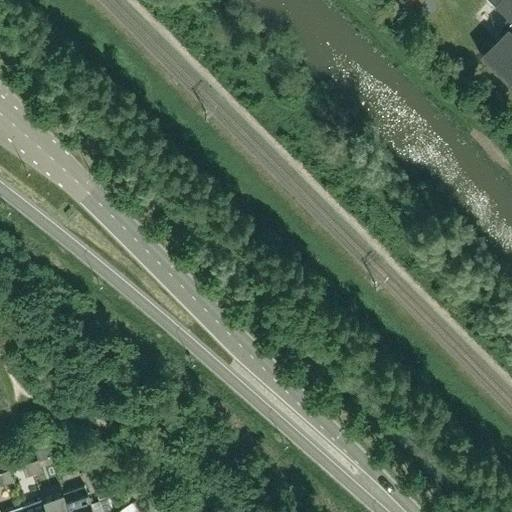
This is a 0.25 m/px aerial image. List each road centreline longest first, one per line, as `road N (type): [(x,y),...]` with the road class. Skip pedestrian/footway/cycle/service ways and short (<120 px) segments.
road 1 (primary): [(397,511),(102,206),(0,121)]
road 2 (primary): [(0,191),(396,511)]
